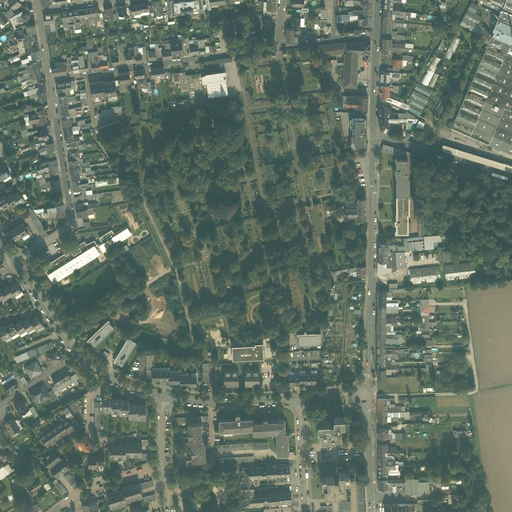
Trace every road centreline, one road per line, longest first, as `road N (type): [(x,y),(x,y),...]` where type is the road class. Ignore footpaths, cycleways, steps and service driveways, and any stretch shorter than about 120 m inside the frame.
road 1 (unclassified): [(364,385),(373,134)]
road 2 (residential): [(278,45),(50,78)]
road 3 (residential): [(50,78),(73,215),(69,228),(16,261)]
road 4 (tertiary): [(112,377),(78,355),(16,261)]
road 5 (unclassified): [(511,177),(373,134)]
road 6 (track): [(372,395),(511,384)]
road 7 (tertiary): [(299,398),(163,396)]
